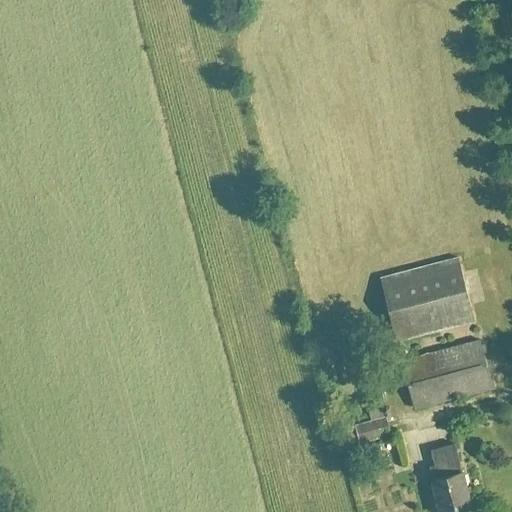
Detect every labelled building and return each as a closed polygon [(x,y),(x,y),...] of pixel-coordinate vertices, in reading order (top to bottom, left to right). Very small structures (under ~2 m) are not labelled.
[(508,116),(511,114),(511,98),(503,102),(508,116)] [(475,321),(458,258),(381,279),(397,342),(475,321)] [(415,410),(492,390),(480,341),(402,361),(415,410)] [(354,427),(359,446),(390,437),(385,418),(354,427)] [(365,460),(383,456),(380,443),(362,448),(365,460)] [(441,511),(453,511),(472,507),(455,443),(432,449),(436,465),(432,466),(435,479),(433,479),(441,511)]
